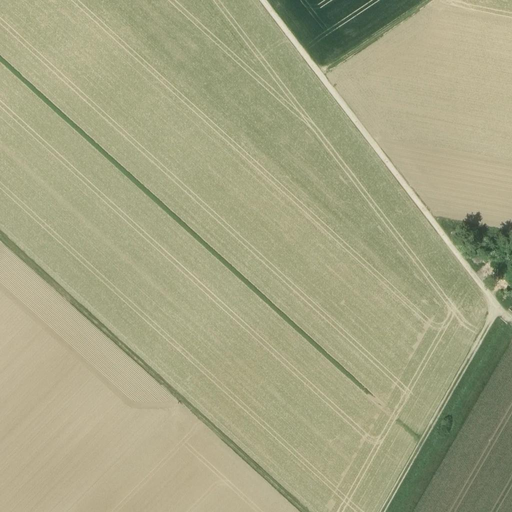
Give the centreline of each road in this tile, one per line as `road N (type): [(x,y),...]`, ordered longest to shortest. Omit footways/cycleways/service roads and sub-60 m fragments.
road 1 (track): [(0,232),(308,511)]
road 2 (track): [(263,0),(496,307)]
road 3 (track): [(382,511),(496,307),(511,319)]
road 4 (track): [(431,0),(321,76)]
